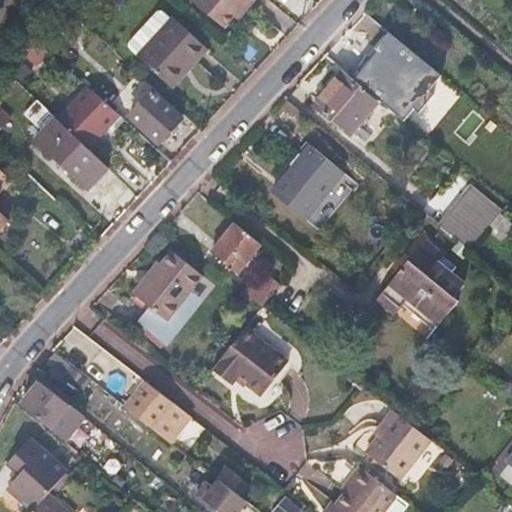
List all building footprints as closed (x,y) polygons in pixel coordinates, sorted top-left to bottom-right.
[(248,5),(252,0),(191,0),(223,26),(233,14),(244,2),(248,5)] [(238,18),(248,5),(244,2),(233,14),(238,18)] [(85,25),(60,3),(49,15),(74,37),(85,25)] [(173,21),(161,10),(128,45),(140,56),(139,58),(174,90),(210,50),(175,19),(173,21)] [(57,40),(36,21),(28,35),(47,52),(57,40)] [(367,77),(416,117),(422,108),(427,113),(444,96),(438,90),(449,75),(398,31),(382,48),(388,53),(367,77)] [(28,35),(21,50),(38,64),(48,53),(47,52),(28,35)] [(380,98),(346,70),(317,106),(351,134),(373,107),(380,98)] [(184,144),(200,128),(185,115),(182,117),(153,91),(130,117),(159,144),(171,132),(184,144)] [(112,132),(124,120),(92,92),(90,95),(85,92),(64,115),(73,123),(67,129),(88,149),(106,128),(112,132)] [(380,98),(373,107),(383,114),(390,106),(380,98)] [(0,109),(0,130),(10,120),(0,109)] [(90,171),(100,160),(88,149),(67,129),(58,139),(49,131),(38,142),(86,188),(96,178),(90,171)] [(309,217),(347,172),(314,144),(276,190),(309,217)] [(422,210),(470,250),(508,204),(461,165),(422,210)] [(0,169),(0,233),(10,222),(0,212),(0,194),(2,193),(0,191),(11,180),(0,169)] [(237,274),(260,246),(235,224),(211,254),(237,274)] [(456,267),(424,241),(377,296),(394,312),(408,296),(437,322),(455,301),(452,298),(462,285),(450,275),(456,267)] [(138,323),(161,341),(196,296),(190,291),(202,276),(172,251),(136,296),(149,308),(138,323)] [(262,272),(244,293),(262,307),(279,285),(262,272)] [(196,296),(161,341),(167,346),(203,302),(196,296)] [(245,328),(214,367),(231,381),(235,377),(238,373),(248,381),(263,393),(286,362),(245,328)] [(46,366),(61,379),(72,365),(56,353),(46,366)] [(81,395),(92,381),(72,365),(61,379),(81,395)] [(238,373),(235,377),(246,384),(248,381),(238,373)] [(155,431),(177,403),(144,377),(122,405),(155,431)] [(68,441),(87,417),(42,381),(41,382),(37,379),(27,391),(31,394),(23,405),(68,441)] [(431,441),(412,426),(393,411),(380,426),(385,430),(378,438),(366,454),(400,481),(431,441)] [(374,434),(378,438),(385,430),(380,426),(374,434)] [(45,496),(68,470),(29,438),(6,464),(17,474),(8,484),(35,507),(45,496)] [(347,490),(365,468),(360,464),(343,487),(347,490)] [(329,511),(396,511),(406,500),(365,468),(347,490),(329,511)] [(228,469),(219,481),(231,490),(240,479),(228,469)] [(222,511),(238,511),(240,509),(246,502),(231,490),(219,481),(212,488),(208,484),(203,490),(208,494),(205,498),(216,508),(222,511)] [(212,511),(216,508),(205,498),(208,494),(203,490),(196,499),(212,511)] [(285,495),(270,511),(300,511),(303,510),(285,495)] [(63,511),(45,496),(35,507),(30,511),(63,511)] [(243,511),(258,511),(246,502),(240,509),(243,511)]
